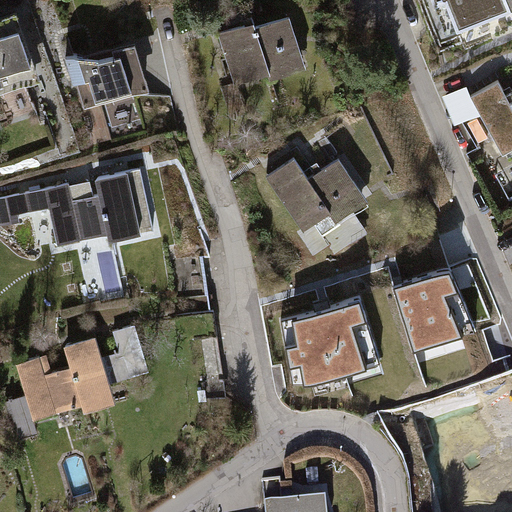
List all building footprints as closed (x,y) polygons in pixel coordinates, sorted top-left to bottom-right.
[(511,0),(435,0),(448,32),(511,7),(511,0)] [(255,21),(220,33),(237,85),(271,73),(274,81),(310,69),(292,16),(257,27),(255,21)] [(0,73),(28,66),(17,32),(0,36),(0,73)] [(149,90),(135,43),(114,49),(116,57),(103,61),(76,56),(68,58),(76,85),(88,82),(95,106),(149,90)] [(496,78),(472,90),(503,150),(511,145),(511,84),(502,89),(496,78)] [(22,113),(35,108),(26,83),(13,87),(22,113)] [(294,161),(268,179),(303,229),(327,212),(337,225),(368,203),(338,160),(308,180),(294,161)] [(69,184),(0,198),(0,224),(28,218),(26,209),(49,204),(58,246),(102,236),(104,245),(157,234),(142,166),(95,178),(99,193),(73,200),(69,184)] [(452,273),(396,289),(415,353),(478,332),(452,273)] [(361,301),(281,322),(295,385),(315,386),(382,365),(361,301)] [(19,365),(36,421),(82,407),(84,413),(117,403),(111,383),(151,372),(137,323),(114,330),(119,352),(103,357),(98,337),(64,347),(70,368),(54,373),(49,357),(19,365)] [(435,419),(445,477),(507,466),(497,414),(461,421),(460,414),(435,419)] [(329,511),(328,494),(265,500),(265,511),(329,511)]
